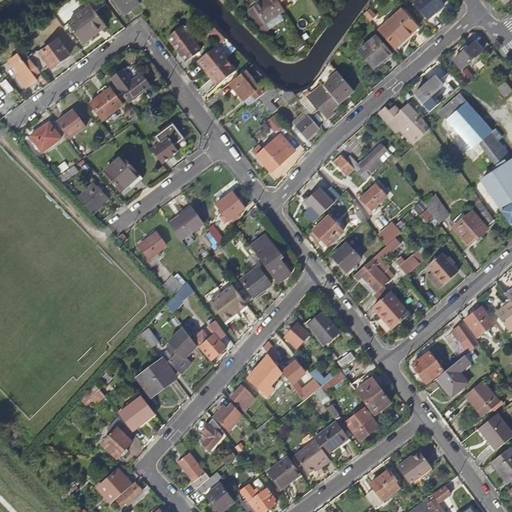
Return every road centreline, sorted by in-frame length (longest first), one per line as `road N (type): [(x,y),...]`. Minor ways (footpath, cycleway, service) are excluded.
road 1 (residential): [(314,269),(140,467),(183,511)]
road 2 (residential): [(14,122),(123,40),(148,42),(222,147)]
road 3 (residential): [(477,9),(323,147),(271,207)]
road 4 (residential): [(385,361),(511,252)]
road 5 (residential): [(422,417),(298,511)]
road 6 (residential): [(222,147),(112,227)]
